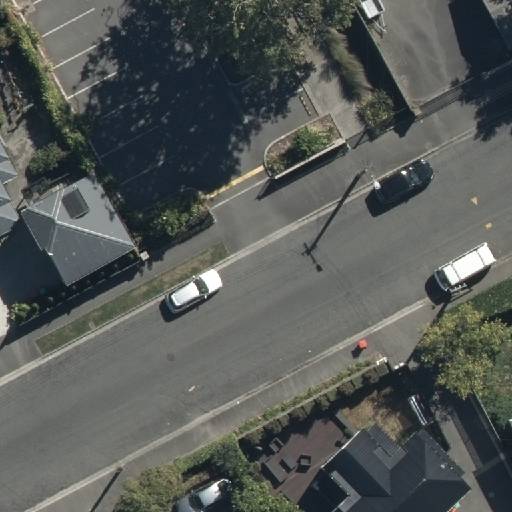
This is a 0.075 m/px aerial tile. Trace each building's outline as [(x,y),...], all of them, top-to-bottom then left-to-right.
[(511,0),(477,0),(503,50),(511,45),(511,0)] [(0,233),(19,224),(35,254),(41,251),(64,295),(133,258),(87,171),(11,211),(0,191),(0,178),(10,173),(0,154),(0,233)] [(306,400),(239,435),(254,463),(321,428),(306,400)] [(511,402),(511,411),(501,417),(511,438),(511,402),(511,403),(511,402)] [(369,422),(323,469),(350,495),(333,511),(449,511),(479,483),(420,426),(397,449),(369,422)]
